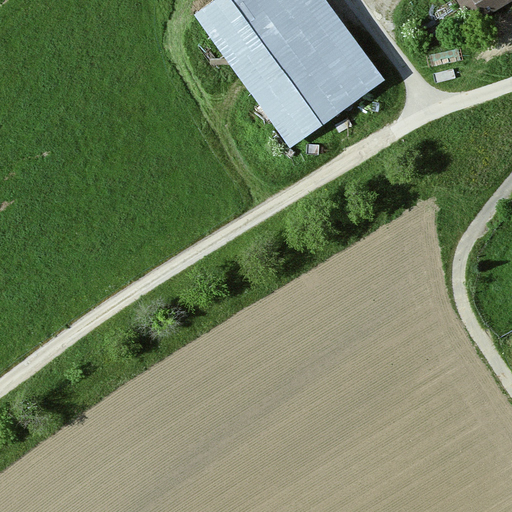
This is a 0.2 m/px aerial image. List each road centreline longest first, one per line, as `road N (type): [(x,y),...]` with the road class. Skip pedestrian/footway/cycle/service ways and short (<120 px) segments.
road 1 (track): [(427,109),(141,283),(0,381)]
road 2 (track): [(511,178),(453,265),(458,314),(511,393)]
road 3 (track): [(427,109),(346,0)]
